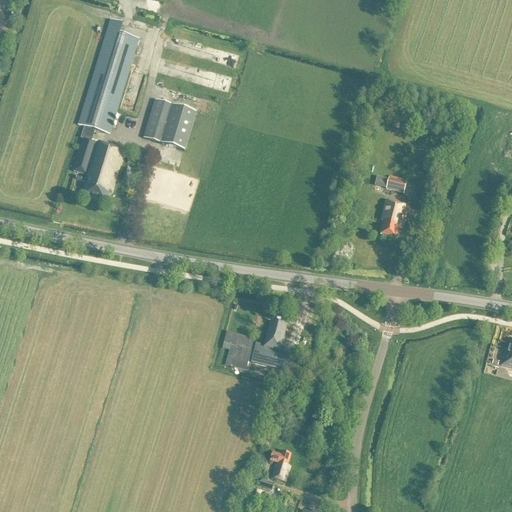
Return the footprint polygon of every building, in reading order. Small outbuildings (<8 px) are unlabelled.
[(109,137),(138,41),(122,37),(125,27),(111,23),(79,127),(85,129),(81,141),(84,142),(74,174),(86,178),(85,182),(87,183),(83,198),(106,205),(109,194),(112,195),(125,152),(92,142),(95,133),(109,137)] [(207,60),(238,65),(240,54),(209,50),(207,60)] [(160,146),(173,107),(155,102),(143,141),(160,146)] [(184,154),(196,115),(173,107),(160,146),(184,154)] [(127,184),(130,172),(122,169),(118,181),(127,184)] [(404,196),(407,184),(389,180),(386,192),(404,196)] [(402,230),(407,209),(386,204),(381,222),(384,223),(380,237),(396,240),(398,229),(402,230)] [(280,355),(286,330),(270,326),(264,352),(280,355)] [(511,342),(510,341),(506,355),(504,355),(501,368),(511,371),(511,342)] [(287,469),(290,457),(282,454),(281,458),(272,456),(270,463),(276,465),(272,480),(284,484),(289,469),(287,469)] [(261,482),(259,488),(271,492),(273,486),(261,482)]
